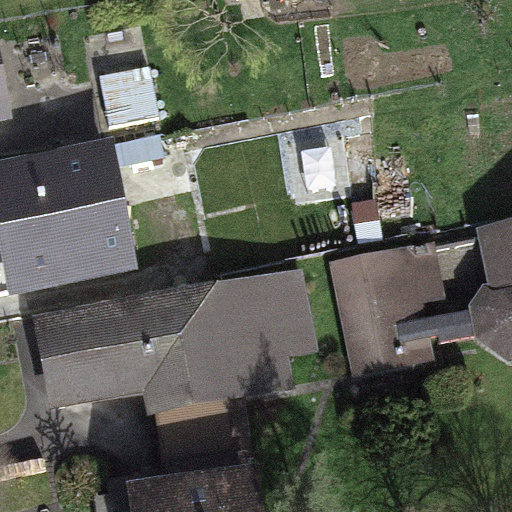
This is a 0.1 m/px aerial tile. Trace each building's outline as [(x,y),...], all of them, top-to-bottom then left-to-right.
[(0,125),(15,122),(0,48),(0,125)] [(147,68),(98,77),(107,126),(156,117),(147,68)] [(112,140),(0,160),(0,259),(7,297),(137,273),(112,140)] [(511,221),(477,227),(487,285),(467,309),(447,312),(434,243),(330,259),(352,379),(434,359),(432,343),(476,337),(507,363),(511,362),(511,221)] [(301,269),(26,316),(44,415),(147,397),(157,455),(249,439),(242,397),(293,389),(287,354),(314,349),(301,269)] [(259,511),(254,469),(125,485),(128,511),(259,511)]
